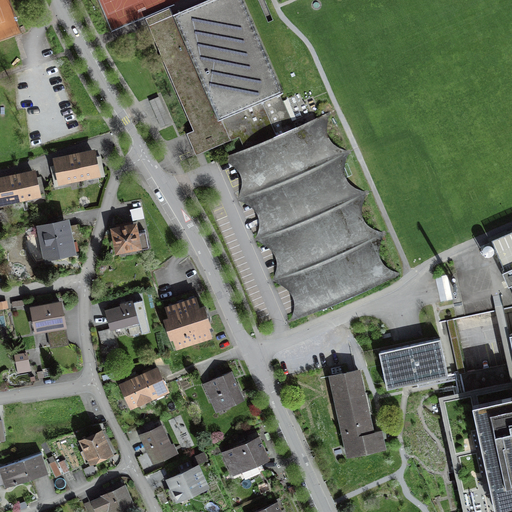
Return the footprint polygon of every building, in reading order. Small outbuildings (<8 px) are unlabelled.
[(284,93),(243,0),(206,0),(173,14),(149,25),(148,25),(193,130),(202,151),(203,152),(240,136),(245,148),(294,128),(280,94),(284,93)] [(149,25),(173,14),(170,7),(145,17),(149,25)] [(159,96),(149,100),(160,126),(170,123),(159,96)] [(294,128),(245,148),(233,153),(303,316),(388,279),(319,118),(294,128)] [(202,151),(193,130),(187,132),(196,154),(202,151)] [(61,180),(80,176),(98,172),(94,152),(84,154),(75,156),(67,158),(57,160),(61,180)] [(0,191),(2,200),(19,197),(37,193),(33,173),(24,174),(15,176),(7,178),(0,178),(0,191)] [(140,208),(132,210),(134,218),(142,216),(140,208)] [(66,219),(31,226),(39,264),(74,257),(66,219)] [(134,225),(113,228),(118,254),(149,249),(146,231),(136,233),(134,225)] [(511,229),(492,238),(511,285),(511,229)] [(489,254),(491,253),(493,252),(494,250),(494,248),(494,246),(493,244),(492,243),(490,242),(488,242),(486,242),(485,243),(483,244),(482,246),(482,248),(483,250),(484,252),(486,253),(487,254),(489,254)] [(447,275),(435,277),(440,302),(453,299),(447,275)] [(196,297),(165,307),(171,323),(168,324),(176,347),(212,335),(204,312),(201,313),(196,297)] [(61,298),(30,305),(35,333),(47,331),(50,347),(70,344),(61,298)] [(120,304),(105,308),(111,329),(139,321),(133,298),(120,302),(120,304)] [(511,331),(504,334),(511,373),(511,382),(440,397),(464,511),(507,511),(511,511),(511,331)] [(439,341),(378,354),(386,390),(408,385),(446,377),(439,341)] [(28,354),(15,355),(17,371),(29,370),(28,354)] [(140,373),(152,398),(168,390),(156,365),(140,373)] [(231,371),(200,385),(214,417),(245,403),(231,371)] [(370,432),(358,371),(329,376),(345,457),(381,450),(379,439),(377,431),(370,432)] [(152,398),(140,373),(117,385),(129,409),(152,398)] [(162,424),(135,436),(152,473),(178,460),(162,424)] [(111,457),(98,431),(75,442),(87,469),(111,457)] [(258,438),(219,455),(231,483),(271,466),(258,438)] [(41,456),(0,470),(0,484),(3,493),(48,476),(41,456)] [(56,460),(50,463),(55,476),(61,473),(57,464),(56,460)] [(65,461),(57,464),(61,473),(69,470),(65,461)] [(197,466),(162,481),(174,507),(208,492),(197,466)] [(121,487),(88,500),(91,511),(126,511),(131,510),(121,487)]
